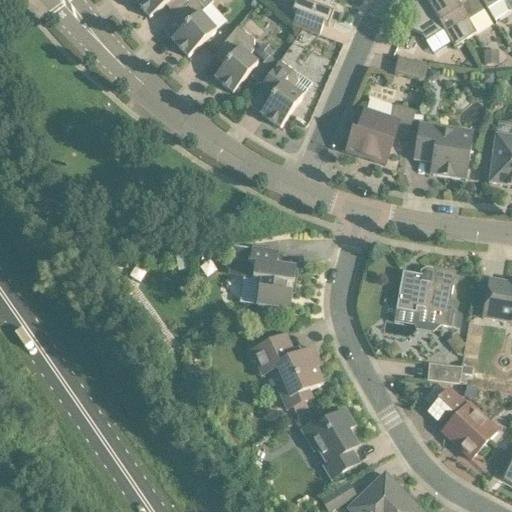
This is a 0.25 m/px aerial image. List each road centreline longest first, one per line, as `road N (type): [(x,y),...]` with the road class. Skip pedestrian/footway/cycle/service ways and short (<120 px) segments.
road 1 (residential): [(485,511),(425,475),(402,448),(346,337),(338,304),(357,216)]
road 2 (residential): [(295,194),(170,117),(113,68),(62,0)]
road 3 (secondary): [(148,511),(0,294)]
road 4 (residential): [(295,194),(375,0)]
road 5 (residential): [(511,238),(357,216)]
